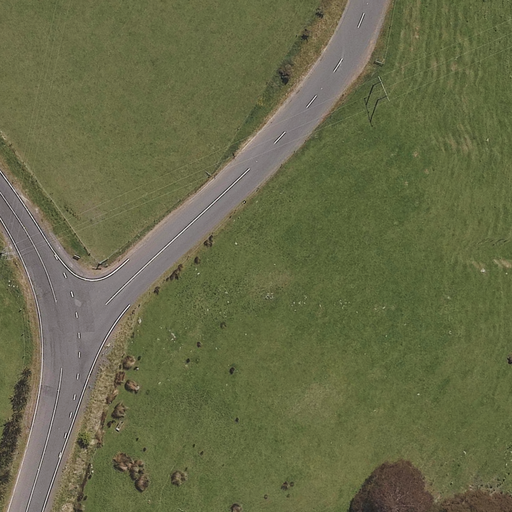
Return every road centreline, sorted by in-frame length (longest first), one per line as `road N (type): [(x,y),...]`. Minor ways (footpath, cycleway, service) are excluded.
road 1 (unclassified): [(369,0),(325,88),(66,349)]
road 2 (unclassified): [(66,349),(49,277),(0,192)]
road 3 (unclassified): [(27,511),(66,349)]
